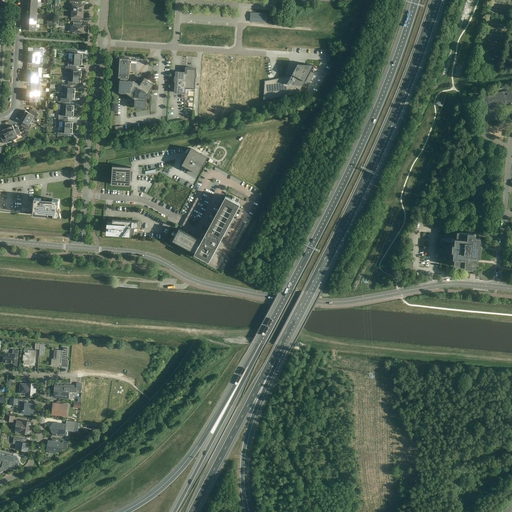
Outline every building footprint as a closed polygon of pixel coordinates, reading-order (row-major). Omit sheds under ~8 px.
[(72,6),(72,11),(83,11),(83,10),(84,9),(83,9),(84,5),(82,5),(82,1),(70,1),(69,6),(72,6)] [(83,11),(72,11),(72,17),(72,21),(80,21),(81,18),(83,18),(83,14),(82,13),(83,11)] [(267,14),(253,13),(251,13),(250,22),(266,23),(267,14)] [(73,25),(73,32),(82,32),(82,33),(84,33),(85,29),(84,29),(85,28),(84,28),(84,26),(82,26),(83,22),(74,22),(73,25)] [(29,57),(39,58),(40,52),(40,48),(34,48),(33,52),(29,52),(29,57)] [(69,53),(68,59),(82,59),(83,54),(76,53),(76,50),(66,50),(66,53),(69,53)] [(39,58),(29,57),(29,63),(33,63),(32,67),(41,68),(41,65),(39,64),(39,63),(39,58)] [(139,77),(136,75),(132,81),(128,81),(128,79),(129,79),(130,59),(120,58),(118,78),(120,78),(120,80),(119,93),(126,93),(127,94),(125,96),(129,98),(131,96),(135,99),(134,108),(146,109),(146,107),(147,107),(147,103),(146,103),(146,98),(150,98),(151,95),(148,93),(154,84),(144,78),(139,85),(137,83),(137,79),(139,77)] [(66,67),(76,68),(75,68),(75,65),(82,65),(82,59),(68,59),(72,59),(72,62),(68,61),(68,67),(66,67)] [(265,81),(264,99),(299,93),(314,65),(298,64),(291,76),(265,81)] [(41,68),(32,67),(32,71),(28,71),(28,76),(38,77),(38,72),(38,70),(41,70),(41,68)] [(76,68),(66,67),(66,70),(67,70),(67,73),(71,73),(71,76),(81,77),(81,71),(75,71),(75,68),(76,68)] [(186,68),(186,73),(185,88),(195,89),(196,68),(186,68)] [(186,73),(176,72),(176,77),(175,77),(175,81),(175,92),(185,93),(185,88),(186,73)] [(31,82),(31,86),(39,87),(40,87),(40,77),(38,77),(28,76),(27,82),(31,82)] [(68,79),(68,84),(69,84),(69,85),(75,85),(74,85),(74,82),(81,82),(81,77),(71,76),(71,79),(68,79)] [(65,93),(75,93),(75,88),(69,88),(69,85),(69,84),(68,84),(62,84),(61,90),(65,90),(65,93)] [(26,96),(37,96),(37,91),(39,91),(39,87),(31,86),(31,90),(27,90),(26,96)] [(489,108),(511,104),(511,90),(511,88),(507,89),(507,91),(477,96),(478,106),(480,107),(481,105),(483,107),(484,105),(486,106),(487,104),(489,104),(489,108)] [(75,99),(75,93),(65,93),(64,98),(61,98),(61,101),(69,102),(68,102),(68,99),(75,99)] [(37,96),(26,96),(26,101),(30,102),(30,106),(36,106),(36,102),(37,102),(37,96)] [(64,110),(74,111),(74,105),(68,105),(68,102),(69,102),(61,101),(59,101),(58,104),(60,104),(60,109),(64,110)] [(39,114),(36,112),(31,109),(29,112),(25,110),(22,115),(31,121),(33,118),(35,120),(39,114)] [(73,116),(74,111),(64,110),(63,113),(60,113),(60,118),(59,118),(68,119),(67,119),(67,116),(73,116)] [(31,121),(22,115),(20,120),(23,122),(21,126),(28,130),(30,127),(32,124),(30,123),(31,121)] [(63,122),(62,127),(73,128),(73,122),(67,122),(67,119),(68,119),(59,118),(58,121),(63,122)] [(13,126),(8,128),(12,137),(17,135),(21,133),(18,127),(14,129),(13,126)] [(72,133),(73,128),(62,127),(59,127),(59,132),(58,132),(57,136),(66,136),(66,133),(72,133)] [(9,138),(12,137),(8,128),(2,130),(4,134),(0,135),(3,143),(9,141),(9,139),(9,138)] [(198,173),(203,165),(207,157),(191,148),(182,165),(198,173)] [(130,185),(131,167),(113,166),(111,184),(130,185)] [(229,192),(241,198),(243,194),(232,188),(229,192)] [(215,248),(214,247),(215,247),(216,246),(217,245),(217,244),(218,244),(218,243),(218,242),(219,242),(219,241),(219,240),(219,239),(238,205),(237,205),(238,203),(237,203),(237,202),(228,198),(227,197),(226,199),(207,233),(208,233),(207,233),(206,234),(205,235),(204,236),(204,237),(203,238),(203,239),(203,240),(203,241),(203,242),(181,229),(179,229),(178,230),(173,239),(173,240),(174,241),(208,259),(215,248)] [(52,201),(41,200),(41,198),(35,198),(33,214),(61,217),(59,209),(58,209),(59,200),(52,199),(52,201)] [(108,233),(134,234),(134,230),(136,230),(136,227),(138,227),(138,221),(112,219),(112,223),(109,223),(108,233)] [(171,225),(164,221),(162,226),(169,229),(171,225)] [(464,268),(471,268),(472,264),(476,264),(477,265),(477,262),(478,258),(479,258),(480,248),(481,244),(479,244),(480,238),(474,237),(474,235),(474,233),(457,232),(458,232),(458,236),(459,236),(459,239),(455,238),(455,239),(456,239),(455,243),(457,243),(456,245),(452,245),(453,245),(453,249),(454,249),(454,251),(452,251),(452,252),(454,252),(454,256),(455,256),(455,258),(453,258),(456,259),(455,262),(457,263),(456,265),(454,265),(464,266),(464,268)] [(67,360),(67,348),(63,348),(63,350),(56,350),(56,352),(56,359),(53,359),(53,358),(52,358),(51,366),(59,366),(62,366),(62,361),(68,362),(68,361),(66,361),(67,360)] [(4,353),(3,362),(14,363),(15,358),(18,358),(18,350),(13,350),(13,354),(4,353)] [(24,355),(23,360),(24,360),(24,364),(29,364),(31,364),(31,365),(35,365),(36,350),(28,350),(28,353),(25,352),(25,355),(24,355)] [(26,396),(35,397),(35,391),(36,388),(35,388),(36,384),(27,383),(27,384),(21,384),(20,393),(26,393),(26,396)] [(76,392),(77,385),(64,385),(64,386),(55,385),(54,397),(68,398),(69,392),(76,392)] [(18,402),(18,398),(10,398),(10,404),(18,405),(18,404),(19,405),(18,410),(24,410),(23,414),(33,415),(34,403),(19,401),(19,402),(18,402)] [(52,414),(63,415),(66,416),(67,405),(53,403),(53,407),(53,410),(52,410),(52,414)] [(17,421),(16,427),(15,430),(21,431),(21,433),(30,434),(32,422),(23,421),(23,422),(17,421)] [(66,421),(68,421),(67,425),(53,423),(52,425),(50,427),(51,429),(52,432),(55,432),(54,435),(58,436),(59,433),(65,434),(65,430),(74,432),(75,422),(66,421)] [(14,437),(13,444),(17,444),(16,449),(27,451),(28,443),(21,442),(21,438),(14,437)] [(63,443),(48,440),(46,450),(49,451),(49,453),(56,454),(56,452),(58,452),(62,450),(65,450),(67,448),(68,442),(63,441),(63,443)] [(0,471),(5,470),(5,469),(5,468),(8,468),(8,466),(11,466),(11,467),(17,464),(13,455),(5,454),(6,453),(0,452),(0,454),(0,471)]
